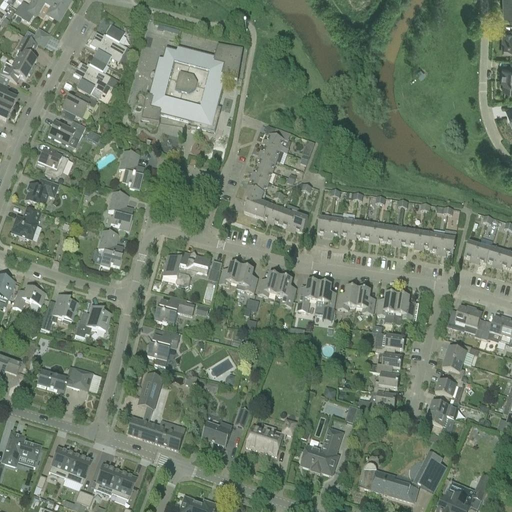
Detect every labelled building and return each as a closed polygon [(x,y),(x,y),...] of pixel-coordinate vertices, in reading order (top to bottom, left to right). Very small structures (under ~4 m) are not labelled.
[(20,6),(13,17),(17,19),(21,21),(28,26),(32,18),(35,19),(44,5),(50,9),(46,17),(50,19),(53,21),(58,24),(70,3),(64,0),(32,0),(28,9),(21,5),(20,6)] [(511,0),(503,0),(504,16),(511,15),(511,0)] [(96,36),(92,42),(122,59),(126,61),(129,53),(126,52),(127,51),(118,46),(124,36),(111,29),(105,39),(102,40),(96,36)] [(504,33),(503,52),(511,52),(511,31),(504,31),(504,33)] [(42,51),(49,39),(41,34),(38,32),(31,44),(34,46),(35,47),(36,47),(42,51)] [(19,54),(14,64),(32,74),(36,68),(33,67),(36,62),(30,59),(36,47),(35,47),(22,40),(16,52),(19,54)] [(92,42),(89,48),(96,52),(96,54),(92,61),(106,69),(110,62),(118,66),(119,65),(124,67),(126,61),(122,59),(92,42)] [(237,82),(242,52),(216,47),(216,48),(217,48),(214,59),(178,49),(176,53),(165,51),(162,62),(158,61),(149,97),(146,97),(146,96),(141,122),(159,125),(159,124),(158,124),(160,117),(196,127),(195,130),(214,134),(219,116),(216,115),(226,79),(237,82)] [(79,65),(76,71),(106,88),(115,93),(118,85),(110,80),(102,76),(106,69),(92,61),(88,68),(86,69),(79,65)] [(511,61),(511,63),(511,62),(511,69),(503,69),(502,81),(504,82),(503,89),(511,89),(511,61)] [(32,74),(14,64),(11,69),(7,67),(3,68),(0,73),(0,77),(15,86),(19,80),(25,83),(27,79),(29,80),(32,74)] [(76,71),(72,77),(79,81),(80,83),(76,91),(85,96),(89,98),(97,103),(102,96),(105,98),(109,91),(105,89),(106,88),(76,71)] [(0,107),(10,112),(15,101),(5,96),(8,91),(5,90),(0,87),(0,107)] [(96,106),(85,100),(76,95),(72,103),(66,100),(61,111),(81,122),(86,113),(87,114),(88,112),(92,114),(96,106)] [(0,120),(5,123),(10,112),(0,107),(0,120)] [(79,143),(85,131),(81,129),(72,124),(68,131),(54,124),(47,139),(67,148),(72,139),(79,143)] [(265,149),(280,154),(286,157),(290,145),(287,144),(290,137),(275,132),(273,139),(269,138),(267,144),(264,143),(262,148),(265,149)] [(86,141),(97,146),(100,139),(89,134),(86,141)] [(307,143),(304,157),(312,158),(314,145),(307,143)] [(276,165),(280,154),(265,149),(263,155),(260,154),(259,158),(276,165)] [(38,158),(34,166),(46,171),(43,177),(52,181),(54,182),(60,179),(67,162),(55,157),(56,155),(49,152),(47,155),(42,153),(39,159),(38,158)] [(139,193),(142,181),(141,181),(143,171),(136,169),(139,159),(123,154),(118,173),(124,174),(121,186),(129,188),(129,190),(139,193)] [(272,175),(276,165),(259,158),(257,163),(259,164),(257,170),(272,175)] [(252,175),(251,180),(268,186),(272,175),(257,170),(255,176),(252,175)] [(249,191),(263,197),(264,197),(268,186),(251,180),(249,185),(251,186),(249,191)] [(53,201),(58,188),(47,184),(39,181),(36,189),(28,187),(26,193),(28,194),(24,204),(33,207),(43,211),(48,199),(53,201)] [(260,205),(263,197),(249,191),(248,191),(244,202),(248,203),(247,207),(244,207),(245,212),(243,216),(263,223),(264,222),(271,225),(276,210),(273,209),(274,207),(269,205),(268,208),(260,205)] [(128,234),(131,222),(130,222),(132,212),(125,210),(128,200),(112,196),(107,214),(113,216),(110,227),(118,229),(118,232),(128,234)] [(36,227),(40,216),(26,210),(22,222),(16,220),(10,236),(31,244),(34,235),(36,227)] [(274,226),(280,228),(286,213),(276,210),(271,225),(274,226)] [(296,217),(286,213),(280,228),(286,230),(291,232),(296,217)] [(307,221),(296,217),(291,232),(302,236),(307,221)] [(328,238),(331,222),(319,221),(318,226),(317,236),(328,238)] [(339,240),(342,222),(342,224),(331,222),(328,238),(339,240)] [(351,240),(354,224),(342,222),(339,240),(340,240),(340,238),(351,240)] [(362,241),(365,226),(354,224),(351,240),(362,241)] [(374,243),(376,228),(365,226),(362,241),(374,243)] [(385,245),(387,229),(376,228),(374,243),(385,245)] [(396,247),(399,231),(387,229),(385,245),(396,247)] [(407,248),(410,233),(399,231),(396,247),(407,248)] [(419,250),(421,235),(410,233),(407,248),(419,250)] [(95,252),(92,264),(100,266),(99,268),(100,268),(109,270),(110,268),(118,270),(121,261),(120,260),(122,251),(115,249),(118,238),(108,236),(102,234),(100,243),(97,253),(95,252)] [(430,254),(432,236),(421,235),(419,250),(430,252),(429,254),(430,254)] [(441,256),(443,240),(432,238),(433,236),(432,236),(430,254),(441,256)] [(452,258),(455,242),(443,240),(441,256),(452,258)] [(475,264),(479,248),(468,245),(466,251),(463,260),(475,264)] [(490,252),(479,248),(475,264),(485,267),(491,250),(490,250),(490,252)] [(497,268),(502,253),(491,250),(485,267),(486,267),(486,265),(497,268)] [(508,272),(511,258),(511,256),(502,253),(497,268),(508,272)] [(163,276),(161,283),(175,287),(177,289),(185,292),(188,290),(190,282),(189,279),(185,278),(186,272),(206,278),(208,273),(210,263),(196,259),(194,255),(190,257),(190,258),(177,254),(175,261),(171,260),(168,259),(166,266),(164,265),(162,271),(162,272),(162,273),(164,273),(164,274),(163,276)] [(219,275),(222,266),(213,264),(211,271),(219,273),(219,275)] [(220,282),(218,287),(229,290),(230,286),(233,287),(237,288),(242,269),(230,266),(228,274),(223,273),(222,273),(220,282)] [(237,288),(236,292),(243,294),(253,296),(255,291),(257,282),(257,281),(251,280),(253,273),(242,269),(237,288)] [(258,292),(257,298),(267,300),(269,296),(276,298),(280,280),(269,277),(267,284),(262,283),(261,283),(258,292)] [(0,300),(8,304),(14,286),(0,280),(0,300)] [(280,280),(276,298),(282,300),(280,308),(291,311),(293,301),(296,292),(295,292),(290,290),(292,283),(280,280)] [(299,301),(297,314),(307,315),(309,303),(316,304),(319,286),(307,284),(306,290),(301,289),(301,291),(300,291),(299,301)] [(316,307),(314,317),(323,318),(326,319),(327,310),(333,311),(334,306),(336,296),(335,296),(330,295),(331,288),(319,286),(316,304),(316,307)] [(32,292),(26,290),(24,295),(18,293),(12,310),(20,313),(24,303),(40,309),(41,306),(45,296),(39,295),(40,293),(33,290),(32,292)] [(338,307),(337,312),(347,314),(348,309),(355,310),(358,292),(346,290),(345,298),(340,297),(339,297),(338,307)] [(358,292),(355,310),(362,311),(362,316),(372,318),(373,312),(375,302),(374,302),(369,301),(370,294),(358,292)] [(377,313),(376,318),(386,320),(386,323),(393,324),(394,316),(397,298),(386,296),(384,304),(379,303),(378,303),(377,313)] [(73,316),(76,306),(68,304),(69,302),(57,298),(52,315),(46,313),(43,322),(40,332),(48,334),(51,325),(55,326),(57,321),(62,322),(63,321),(71,323),(73,316)] [(393,324),(393,326),(395,326),(395,328),(399,329),(404,325),(404,323),(415,324),(418,307),(416,307),(408,306),(408,304),(409,300),(397,298),(394,316),(393,324)] [(185,306),(186,303),(180,302),(171,299),(169,306),(161,304),(159,313),(157,313),(154,324),(164,326),(173,329),(177,315),(191,319),(194,308),(185,306)] [(75,338),(74,340),(85,344),(86,338),(88,338),(91,331),(96,333),(97,331),(105,334),(110,317),(102,314),(103,313),(91,309),(88,320),(82,318),(82,315),(79,324),(76,334),(75,338)] [(466,329),(470,313),(459,310),(457,315),(451,313),(446,330),(456,333),(457,334),(463,335),(466,329)] [(480,342),(486,325),(480,323),(482,316),(470,313),(466,329),(476,332),(474,340),(480,342)] [(500,339),(505,324),(494,320),(492,326),(486,325),(480,342),(487,344),(489,336),(500,339)] [(247,330),(254,332),(257,324),(249,322),(247,330)] [(500,339),(498,345),(509,348),(511,349),(511,325),(505,324),(500,339)] [(289,330),(287,338),(296,339),(297,331),(289,330)] [(31,342),(37,339),(35,333),(28,336),(31,342)] [(150,348),(147,359),(156,361),(154,367),(165,370),(166,364),(170,351),(176,352),(179,339),(173,337),(162,334),(161,341),(154,339),(152,349),(150,348)] [(403,354),(405,341),(395,339),(386,338),(376,336),(375,342),(374,350),(376,350),(375,356),(379,357),(391,359),(392,352),(403,354)] [(199,353),(205,349),(202,344),(196,348),(199,353)] [(469,357),(471,351),(459,347),(457,353),(449,350),(445,361),(462,367),(466,356),(469,357)] [(0,377),(2,378),(4,373),(15,377),(19,368),(20,365),(0,357),(0,377)] [(400,373),(402,360),(391,359),(379,357),(377,367),(377,368),(376,369),(375,369),(370,368),(369,375),(380,377),(388,378),(391,378),(392,372),(400,373)] [(461,384),(464,374),(461,373),(462,367),(445,361),(442,372),(450,375),(449,380),(461,384)] [(39,378),(36,388),(56,393),(63,395),(65,387),(71,389),(71,390),(78,392),(87,395),(92,378),(92,377),(83,374),(72,371),(69,382),(65,381),(57,379),(56,377),(53,376),(52,377),(40,374),(39,378)] [(92,378),(87,395),(95,397),(100,380),(92,377),(92,378)] [(138,408),(146,410),(142,424),(132,421),(127,437),(178,454),(185,431),(161,423),(159,430),(149,426),(153,412),(162,381),(147,377),(138,408)] [(397,392),(399,380),(391,378),(388,378),(380,377),(379,385),(374,384),(373,396),(377,396),(385,397),(386,391),(397,392)] [(195,390),(197,380),(186,378),(185,388),(195,390)] [(232,387),(234,380),(228,378),(226,380),(225,385),(232,387)] [(438,384),(434,396),(440,398),(452,402),(455,403),(457,403),(460,396),(463,385),(461,384),(449,380),(447,386),(438,384)] [(325,390),(322,399),(331,402),(335,393),(325,390)] [(394,412),(396,399),(385,397),(377,396),(373,396),(371,395),(368,413),(370,414),(385,419),(385,417),(383,410),(394,412)] [(459,407),(454,406),(455,403),(452,402),(440,398),(438,407),(432,405),(429,416),(454,424),(458,413),(457,413),(459,407)] [(511,401),(508,400),(506,406),(503,417),(509,419),(511,419),(511,401)] [(487,416),(489,409),(481,407),(479,413),(487,416)] [(352,426),(357,412),(349,409),(344,424),(352,426)] [(243,431),(249,414),(241,412),(235,428),(243,431)] [(449,441),(454,424),(429,416),(425,427),(434,429),(432,436),(449,441)] [(500,422),(496,433),(505,437),(507,437),(509,431),(511,432),(511,419),(509,419),(507,425),(500,422)] [(292,439),(296,427),(286,423),(281,439),(274,437),(274,436),(273,436),(272,438),(263,434),(263,433),(252,429),(246,450),(276,460),(282,442),(283,443),(285,437),(292,439)] [(368,423),(364,426),(364,432),(369,434),(373,431),(373,426),(368,423)] [(219,430),(207,426),(201,441),(225,450),(231,434),(230,434),(232,430),(221,426),(219,430)] [(302,455),(299,465),(301,466),(300,468),(311,472),(309,475),(320,479),(321,475),(331,479),(338,460),(335,459),(342,437),(329,432),(323,449),(319,448),(318,452),(307,448),(306,452),(304,456),(302,455)] [(23,441),(10,437),(2,465),(14,469),(18,457),(34,463),(35,463),(36,460),(37,460),(40,453),(38,453),(39,450),(34,449),(35,447),(28,445),(27,446),(22,445),(23,441)] [(441,450),(443,441),(431,437),(428,446),(441,450)] [(54,459),(48,475),(65,482),(74,458),(71,457),(68,456),(68,455),(67,456),(61,454),(57,452),(54,459)] [(429,456),(414,486),(432,495),(444,470),(439,467),(442,462),(429,456)] [(74,458),(65,482),(81,488),(88,471),(90,465),(86,463),(84,462),(80,461),(81,460),(80,460),(80,461),(74,458)] [(125,471),(143,477),(148,465),(135,461),(134,466),(127,463),(125,471)] [(376,475),(375,474),(376,473),(376,472),(376,471),(375,470),(375,469),(374,468),(373,468),(373,467),(372,467),(371,466),(370,466),(369,466),(368,466),(367,466),(366,467),(365,467),(364,468),(364,469),(363,470),(363,471),(363,472),(362,473),(363,492),(414,507),(418,492),(394,485),(395,480),(377,474),(376,475)] [(99,476),(93,493),(109,499),(119,476),(112,473),(112,472),(112,473),(109,472),(109,471),(108,471),(108,472),(102,469),(99,476)] [(119,476),(109,499),(110,499),(111,497),(127,503),(133,489),(135,482),(131,480),(125,478),(125,477),(124,478),(121,477),(121,476),(119,476)] [(439,510),(438,511),(468,511),(470,510),(474,511),(477,511),(481,504),(491,482),(481,478),(474,494),(466,491),(462,500),(454,497),(454,498),(450,496),(446,495),(445,499),(444,499),(442,504),(439,503),(437,509),(439,510)] [(39,479),(35,490),(41,492),(46,481),(39,479)] [(78,494),(74,505),(81,508),(86,497),(78,494)] [(487,494),(482,506),(488,509),(493,497),(487,494)] [(86,497),(81,508),(89,511),(93,499),(86,497)] [(209,508),(185,500),(183,506),(181,506),(179,511),(180,511),(218,511),(220,509),(210,506),(209,508)]
